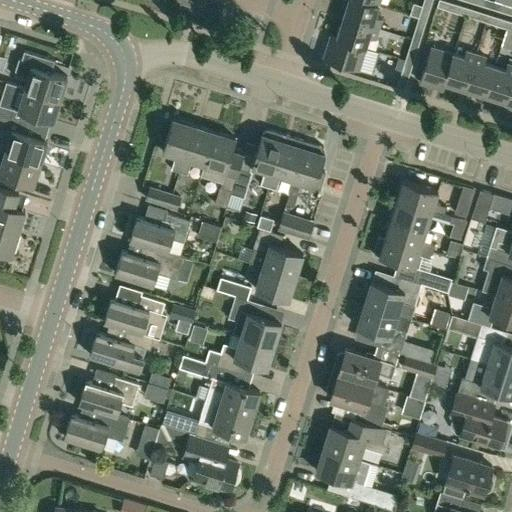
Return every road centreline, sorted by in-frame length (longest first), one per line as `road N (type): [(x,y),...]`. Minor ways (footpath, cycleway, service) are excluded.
road 1 (residential): [(254,511),(271,484),(330,300),(379,117)]
road 2 (tertiary): [(50,318),(124,88),(125,59)]
road 3 (residential): [(9,450),(204,511)]
road 4 (residential): [(277,82),(177,55),(125,59)]
road 5 (tertiary): [(9,450),(50,318)]
road 6 (residential): [(511,157),(379,117)]
